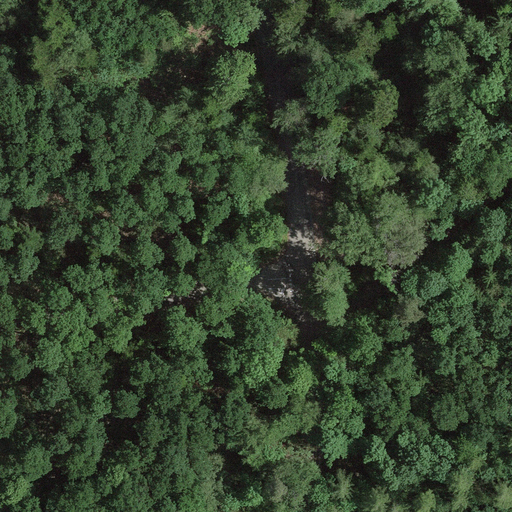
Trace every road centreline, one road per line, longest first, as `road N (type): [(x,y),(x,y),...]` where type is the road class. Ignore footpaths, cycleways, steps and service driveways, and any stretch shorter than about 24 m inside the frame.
road 1 (unclassified): [(0,318),(308,278)]
road 2 (unclassified): [(308,278),(297,184),(255,0)]
road 3 (track): [(316,323),(511,185)]
road 4 (unclassified): [(304,511),(316,323),(308,278)]
